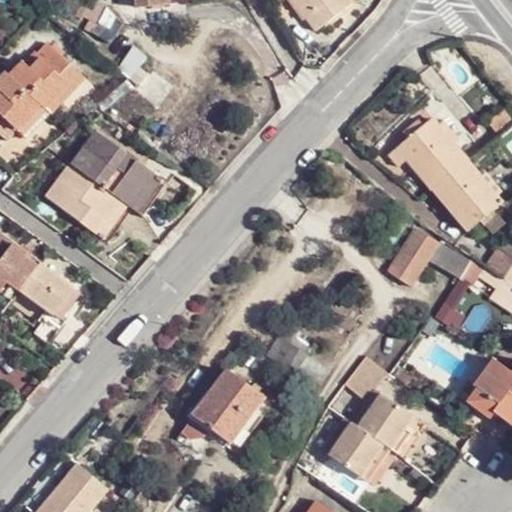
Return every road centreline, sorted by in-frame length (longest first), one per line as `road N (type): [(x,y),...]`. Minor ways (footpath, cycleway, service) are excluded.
road 1 (residential): [(0,478),(302,127),(434,0)]
road 2 (unknown): [(302,127),(245,0)]
